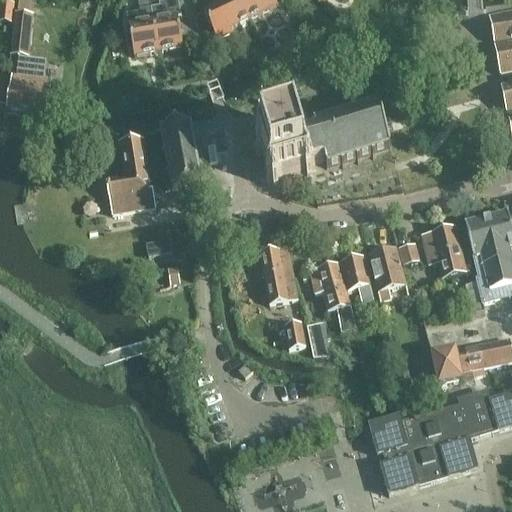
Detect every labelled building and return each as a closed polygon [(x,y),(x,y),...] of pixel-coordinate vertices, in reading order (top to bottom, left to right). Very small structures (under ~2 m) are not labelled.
[(159,56),(152,12),(149,0),(139,0),(142,15),(127,18),(134,61),(159,56)] [(231,32),(278,10),(273,0),(239,0),(204,16),(206,21),(200,24),(206,36),(212,33),(217,44),(233,36),(231,32)] [(161,11),(152,12),(159,56),(184,52),(178,22),(182,22),(179,4),(161,7),(161,11)] [(0,25),(14,27),(16,7),(1,5),(0,14),(0,25)] [(511,43),(511,15),(490,20),(495,47),(511,43)] [(28,62),(34,20),(17,17),(12,59),(28,62)] [(511,76),(511,46),(495,50),(501,79),(511,76)] [(46,118),(51,85),(13,79),(8,112),(46,118)] [(511,114),(511,87),(502,90),(508,116),(511,114)] [(392,153),(388,141),(392,140),(391,137),(387,138),(386,136),(394,134),(391,125),(384,127),(383,125),(387,124),(386,120),(382,121),(379,109),(362,114),(361,111),(358,112),(359,115),(347,119),(346,115),(343,116),(344,120),(332,124),(331,120),(327,121),(328,125),(314,129),(316,137),(306,140),(305,135),(300,136),(299,132),(288,135),(286,140),(267,146),(266,142),(260,143),(262,148),(257,149),(259,155),(263,153),(271,181),(267,183),(268,188),(273,186),(274,191),(280,189),(279,185),(306,177),(308,181),(313,179),(312,175),(316,174),(314,168),(325,165),(328,173),(342,169),(343,172),(346,171),(345,167),(357,164),(358,168),(362,167),(360,163),(372,159),(373,163),(377,162),(376,158),(392,153)] [(202,189),(196,154),(191,129),(162,135),(173,195),(202,189)] [(152,195),(144,145),(121,147),(126,182),(107,186),(113,220),(156,212),(154,195),(152,195)] [(511,252),(511,228),(509,217),(466,228),(479,284),(483,283),(481,274),(487,272),(483,259),(510,253),(511,252)] [(468,278),(456,232),(423,240),(429,267),(438,265),(443,284),(468,278)] [(416,247),(399,251),(404,272),(422,267),(416,247)] [(299,305),(289,253),(261,258),(271,310),(299,305)] [(407,290),(398,253),(370,260),(381,306),(392,303),(390,294),(407,290)] [(511,291),(511,259),(510,253),(483,259),(487,272),(481,274),(483,283),(479,284),(477,285),(480,297),(469,300),(473,316),(484,314),(483,310),(500,306),(498,295),(511,291)] [(375,305),(364,262),(342,267),(349,296),(360,293),(363,308),(375,305)] [(352,310),(341,268),(318,274),(319,279),(312,281),(317,300),(324,297),(329,317),(339,315),(342,336),(357,332),(352,310)] [(180,288),(177,272),(169,273),(172,289),(180,288)] [(306,352),(302,328),(285,331),(290,355),(306,352)] [(332,362),(325,328),(308,331),(315,363),(332,362)] [(460,377),(511,366),(511,351),(510,345),(434,361),(440,390),(462,385),(460,377)] [(254,376),(247,369),(239,376),(246,383),(254,376)] [(414,398),(410,375),(398,377),(403,400),(414,398)] [(400,394),(397,379),(384,382),(387,397),(400,394)] [(479,474),(471,445),(511,432),(511,399),(483,407),(480,398),(458,404),(460,410),(402,427),(400,420),(369,429),(378,460),(383,459),(386,468),(381,470),(390,500),(479,474)]
